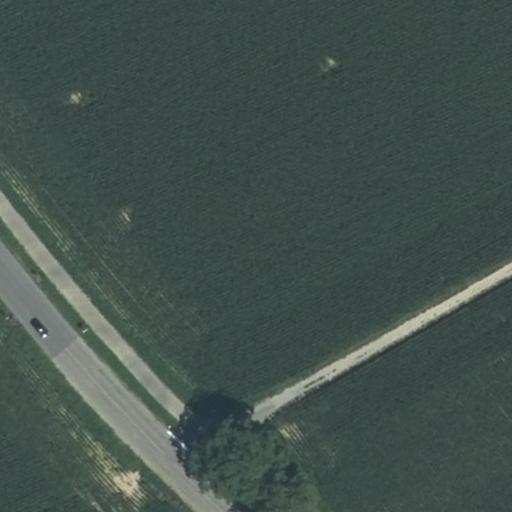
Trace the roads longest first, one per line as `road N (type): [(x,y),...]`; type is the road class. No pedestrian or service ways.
road 1 (track): [(511,270),(170,460)]
road 2 (secondary): [(221,511),(0,270)]
